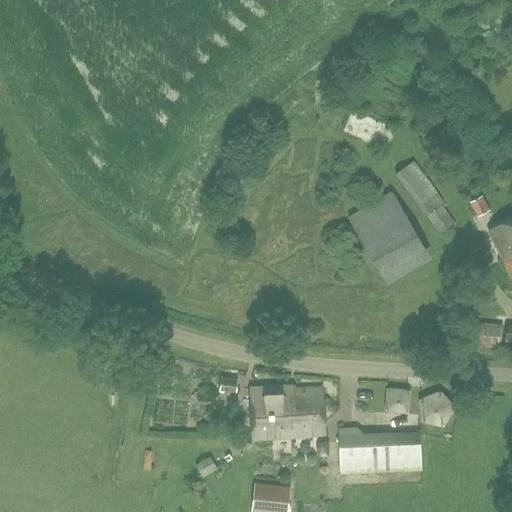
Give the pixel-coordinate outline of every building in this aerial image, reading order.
[(422,246),(392,193),(348,218),(373,260),(402,243),(408,254),(422,246)] [(478,218),(490,211),(482,196),(470,203),(478,218)] [(442,205),(428,216),(441,236),(457,225),(442,205)] [(511,277),(511,218),(488,231),(511,277)] [(236,392),(238,379),(224,376),(221,389),(236,392)] [(253,439),(325,434),(323,389),(288,390),(287,387),(250,388),(253,439)] [(341,473),(422,470),(420,434),(363,438),(357,428),(339,429),(341,473)] [(286,511),(290,486),(256,482),(253,511),(286,511)]
